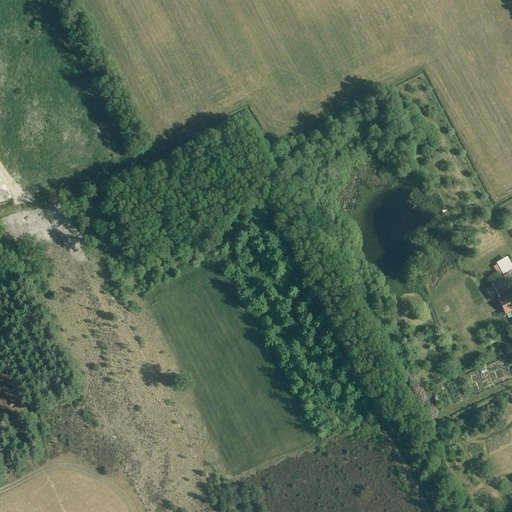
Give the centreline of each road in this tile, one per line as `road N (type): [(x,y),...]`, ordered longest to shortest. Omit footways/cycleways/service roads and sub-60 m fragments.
road 1 (track): [(0,212),(136,173),(241,117),(275,173),(268,222),(434,511)]
road 2 (track): [(49,0),(125,158),(0,191)]
